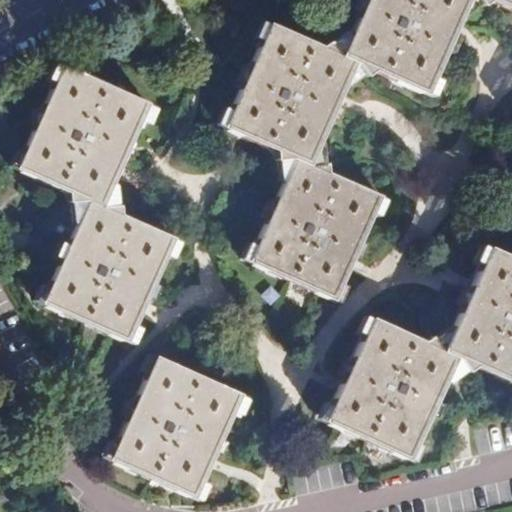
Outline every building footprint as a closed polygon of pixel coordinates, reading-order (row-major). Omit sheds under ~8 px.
[(366,0),(341,57),(354,63),(426,95),(469,0),(366,0)] [(511,0),(488,0),(511,10),(511,0)] [(294,158),(308,165),(354,63),(341,57),(268,25),(222,127),(294,158)] [(86,200),(101,207),(147,101),(62,63),(15,169),(86,200)] [(308,165),(294,158),(247,263),(333,301),(380,197),(308,165)] [(101,207),(86,200),(40,304),(125,342),(171,237),(101,207)] [(441,350),(457,357),(511,381),(511,258),(487,248),(441,350)] [(457,357),(441,350),(371,318),(325,421),(411,460),(457,357)] [(241,394),(155,356),(109,461),(195,499),(241,394)]
